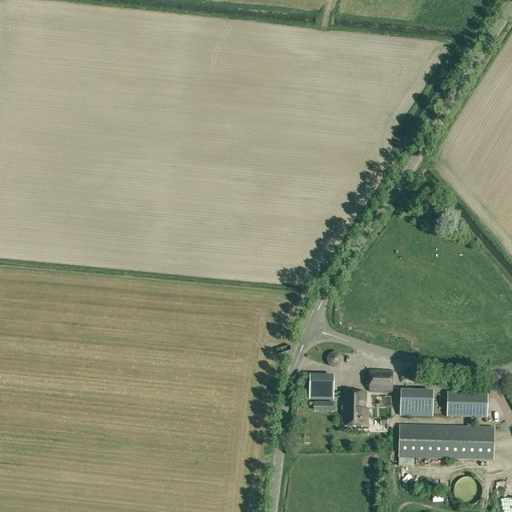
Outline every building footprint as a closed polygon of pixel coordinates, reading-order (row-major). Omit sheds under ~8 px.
[(334,367),(339,365),(341,360),(340,355),(334,353),(329,355),(327,359),(329,365),(334,367)] [(369,392),(392,393),(392,371),(370,370),(369,392)] [(333,400),(333,380),(309,380),(309,400),(333,400)] [(400,391),(400,416),(433,418),(434,391),(400,391)] [(368,410),(365,410),(366,394),(342,393),(342,427),(367,427),(368,410)] [(447,397),(447,417),(487,419),(487,398),(447,397)] [(477,428),(468,427),(457,427),(399,425),(399,432),(399,458),(493,461),(494,432),(494,428),(477,428)] [(461,479),(458,481),(456,484),(454,487),(453,490),(453,493),(454,497),(456,500),(458,502),(460,504),(463,506),(467,506),(470,506),(473,505),(476,504),(479,501),(481,499),(482,496),(482,492),(482,489),(481,486),(479,483),(477,480),(474,479),(471,478),(467,477),(464,478),(461,479)]
